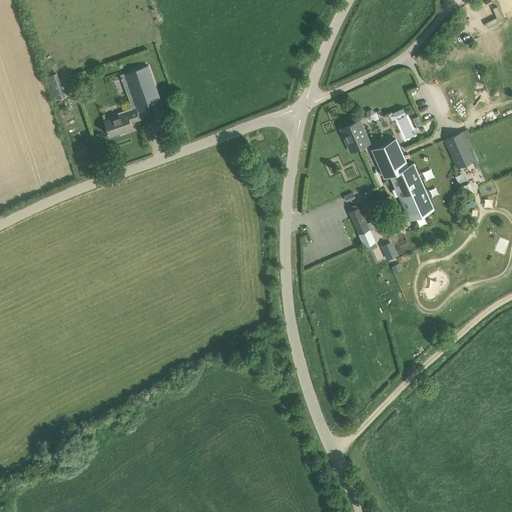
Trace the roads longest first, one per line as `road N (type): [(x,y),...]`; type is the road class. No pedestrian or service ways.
road 1 (unclassified): [(361,511),(315,415),(288,308),(285,221),(304,103)]
road 2 (unclassified): [(0,224),(304,103)]
road 3 (track): [(333,452),(473,320),(511,297)]
road 4 (unclassified): [(304,103),(386,69),(458,0)]
